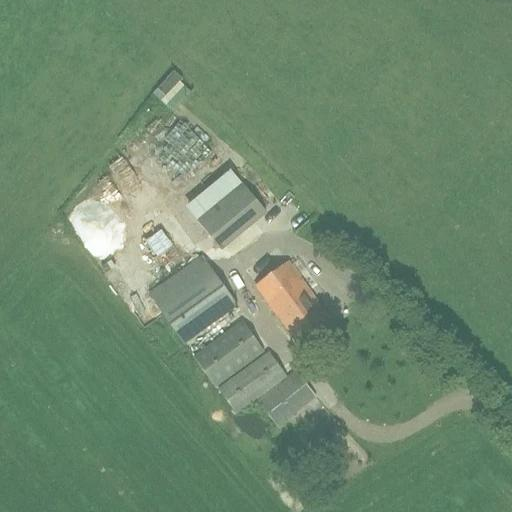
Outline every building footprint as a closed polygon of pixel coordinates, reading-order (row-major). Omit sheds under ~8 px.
[(200,221),(224,250),(268,213),(245,184),(200,221)] [(186,346),(238,309),(201,259),(149,296),(186,346)] [(299,348),(332,324),(288,264),(255,288),(299,348)] [(217,389),(264,355),(242,324),(195,358),(217,389)] [(237,416),(287,379),(269,354),(219,391),(237,416)] [(279,430),(316,400),(295,373),(287,379),(257,403),(279,430)]
